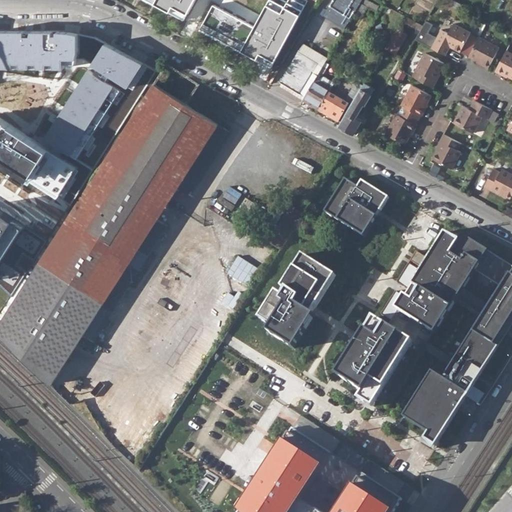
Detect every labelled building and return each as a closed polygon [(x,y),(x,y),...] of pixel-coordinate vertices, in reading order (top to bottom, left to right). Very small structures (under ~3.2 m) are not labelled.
[(259,25),(216,0),(203,26),(245,50),(259,25)] [(327,0),(320,13),(346,27),(359,3),(360,0),(327,0)] [(360,0),(359,3),(373,10),(376,5),(366,0),(360,0)] [(286,11),(271,3),(259,25),(245,50),(276,66),(305,13),(290,4),(286,11)] [(399,20),(411,26),(413,22),(402,16),(399,20)] [(421,26),(413,22),(411,26),(418,31),(421,26)] [(431,48),(444,55),(449,46),(460,52),(470,33),(452,23),(447,33),(441,29),(431,48)] [(79,33),(0,29),(0,65),(63,68),(64,59),(78,60),(79,33)] [(383,48),(393,54),(404,34),(394,29),(383,48)] [(480,64),(487,68),(498,47),(478,37),(468,55),(481,62),(480,64)] [(155,72),(106,41),(41,142),(83,169),(63,200),(70,204),(155,72)] [(302,44),(298,51),(316,61),(320,54),(302,44)] [(279,82),(304,96),(315,78),(317,73),(322,65),(316,61),(298,51),(279,82)] [(503,73),(511,77),(511,54),(505,51),(494,71),(501,75),(503,73)] [(415,77),(433,87),(437,80),(435,79),(443,63),(425,53),(416,69),(418,71),(415,77)] [(155,74),(165,82),(173,70),(162,63),(155,74)] [(317,73),(315,78),(332,87),(334,83),(317,73)] [(329,91),(332,87),(315,78),(304,96),(302,99),(319,109),(329,91)] [(348,95),(354,98),(360,87),(361,85),(355,82),(348,95)] [(361,85),(360,87),(371,94),(374,88),(363,82),(361,85)] [(0,327),(15,347),(52,384),(83,333),(93,340),(228,129),(155,83),(0,324),(0,327)] [(420,115),(422,116),(426,107),(425,106),(431,95),(411,84),(401,104),(406,107),(420,115)] [(365,105),(371,94),(360,87),(354,98),(338,125),(353,133),(361,120),(356,117),(363,104),(365,105)] [(319,109),(338,120),(348,102),(342,99),(344,95),(337,92),(336,95),(329,91),(319,109)] [(454,123),(473,132),(481,117),(486,119),(491,109),(474,100),(469,109),(463,105),(454,123)] [(386,133),(404,143),(411,130),(414,132),(418,124),(416,123),(420,115),(406,107),(401,116),(396,113),(386,133)] [(1,116),(0,115),(0,160),(62,203),(63,200),(83,169),(41,142),(1,116)] [(432,159),(451,169),(460,152),(457,150),(461,143),(443,134),(439,141),(441,142),(432,159)] [(492,188),(511,198),(511,195),(511,175),(501,169),(499,173),(492,169),(483,186),(491,190),(492,188)] [(364,237),(389,198),(362,181),(358,187),(346,180),(325,213),(364,237)] [(250,275),(260,281),(304,214),(294,208),(250,275)] [(0,259),(23,226),(0,209),(0,259)] [(448,233),(399,310),(435,333),(438,335),(491,252),(464,235),(461,241),(448,233)] [(272,297),(256,323),(268,332),(264,338),(291,355),(315,316),(312,314),(336,276),(303,255),(279,294),(284,297),(281,302),(272,297)] [(431,444),(511,316),(511,265),(510,264),(467,331),(439,375),(427,368),(398,413),(424,429),(419,437),(431,444)] [(435,333),(399,310),(389,326),(416,343),(379,400),(389,407),(435,333)] [(416,343),(389,326),(377,318),(340,376),(365,392),(361,399),(375,407),(379,400),(416,343)] [(231,505),(237,511),(291,511),(302,497),(327,460),(281,429),(231,505)] [(390,511),(397,503),(400,498),(356,470),(328,511),(390,511)] [(324,511),(302,497),(291,511),(324,511)]
